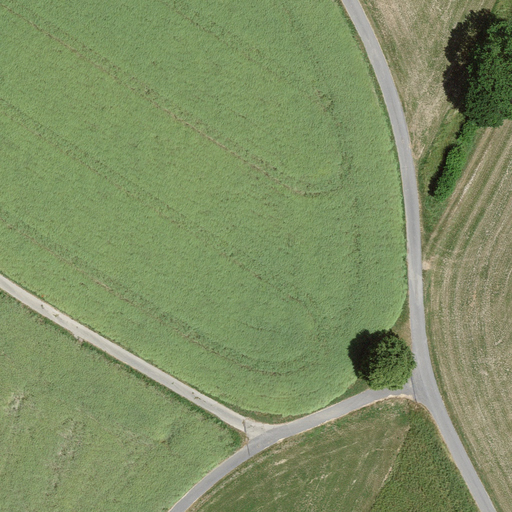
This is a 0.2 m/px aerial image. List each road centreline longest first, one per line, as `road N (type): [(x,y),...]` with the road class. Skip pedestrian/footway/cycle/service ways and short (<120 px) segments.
road 1 (unclassified): [(485,511),(421,378),(404,117),(360,0)]
road 2 (track): [(275,426),(194,387),(0,268)]
road 3 (track): [(179,511),(275,426),(421,378)]
